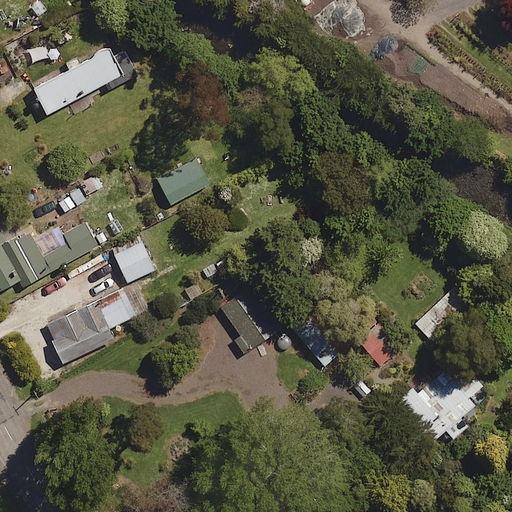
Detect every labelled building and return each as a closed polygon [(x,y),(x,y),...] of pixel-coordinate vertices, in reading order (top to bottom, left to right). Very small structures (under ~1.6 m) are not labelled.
[(138,67),(127,46),(115,52),(113,47),(37,88),(50,114),(138,67)] [(212,183),(199,158),(160,178),(174,204),(212,183)] [(89,199),(81,186),(70,191),(72,194),(61,201),(67,211),(89,199)] [(102,247),(90,223),(65,236),(60,226),(37,238),(34,231),(7,244),(0,229),(0,285),(2,289),(21,280),(24,286),(102,247)] [(157,269),(143,239),(116,251),(130,281),(157,269)] [(150,308),(138,283),(49,326),(67,363),(117,339),(111,327),(150,308)] [(476,306),(457,286),(417,323),(436,343),(476,306)] [(282,329),(254,287),(224,306),(243,335),(237,340),(246,353),(282,329)] [(343,351),(303,304),(286,318),(327,365),(343,351)] [(403,349),(382,322),(361,338),(382,365),(403,349)] [(398,402),(429,439),(435,446),(452,432),(458,439),(473,426),(466,418),(493,395),(486,388),(462,358),(422,391),(417,386),(398,402)] [(359,377),(352,385),(369,402),(377,394),(359,377)]
